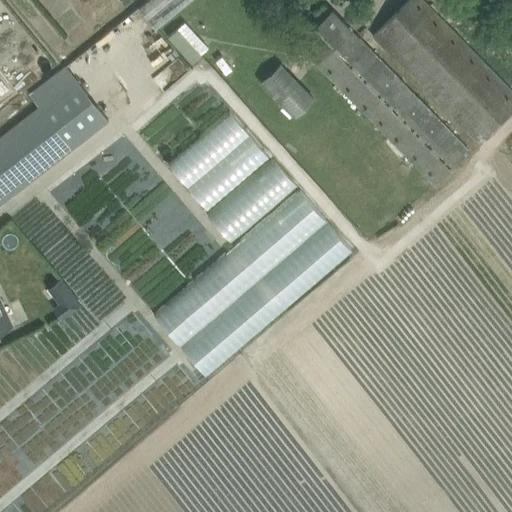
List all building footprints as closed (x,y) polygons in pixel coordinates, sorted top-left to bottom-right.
[(151,0),(162,15),(185,0),(151,0)] [(511,89),(424,0),(408,0),(403,6),(375,35),(406,69),(477,142),(511,108),(511,89)] [(434,184),(470,151),(332,8),(297,43),(434,184)] [(292,16),(288,28),(300,32),(304,20),(292,16)] [(204,57),(216,47),(192,19),(180,29),(204,57)] [(230,80),(244,67),(231,53),(217,67),(230,80)] [(165,73),(174,80),(185,68),(176,60),(165,73)] [(280,61),(260,82),(294,117),(315,97),(280,61)] [(27,95),(37,108),(0,137),(0,208),(110,122),(66,65),(27,95)] [(180,155),(220,202),(283,149),(243,102),(180,155)] [(272,128),(282,136),(294,123),(284,114),(272,128)] [(325,125),(310,138),(323,154),(338,141),(325,125)] [(243,231),(308,174),(286,150),(222,207),(243,231)] [(342,199),(353,185),(343,177),(332,191),(342,199)] [(217,365),(368,247),(318,183),(167,302),(217,365)] [(369,198),(355,211),(367,225),(381,212),(369,198)] [(59,303),(54,307),(62,318),(81,304),(72,293),(59,303)] [(0,295),(0,328),(13,322),(0,295)]
